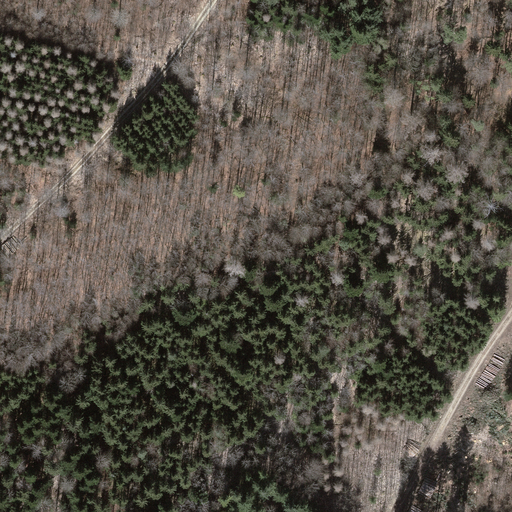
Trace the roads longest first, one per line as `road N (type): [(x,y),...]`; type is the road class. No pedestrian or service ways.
road 1 (track): [(214,0),(89,155),(0,240)]
road 2 (track): [(396,511),(511,318)]
